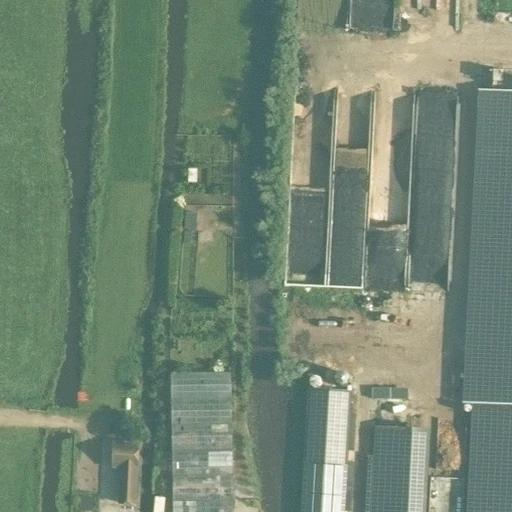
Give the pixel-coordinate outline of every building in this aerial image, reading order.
[(482,94),(465,405),(477,405),(470,511),(511,511),(511,95),(494,94),(482,94)] [(171,375),(173,511),(232,511),(231,374),(171,375)] [(310,390),(302,511),(344,511),(353,393),(310,390)] [(412,511),(417,430),(377,427),(372,511),(412,511)] [(114,443),(113,468),(123,468),(121,504),(136,505),(138,445),(114,443)]
